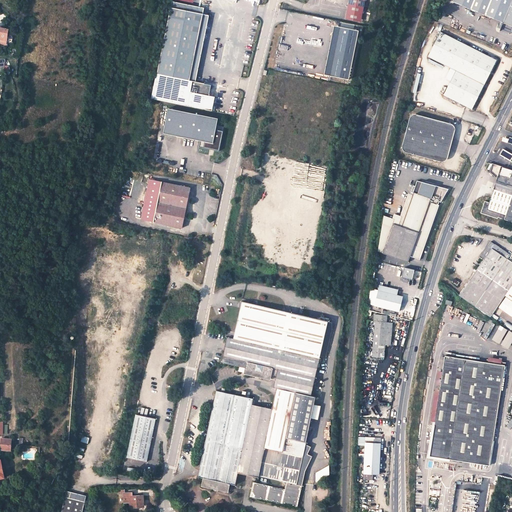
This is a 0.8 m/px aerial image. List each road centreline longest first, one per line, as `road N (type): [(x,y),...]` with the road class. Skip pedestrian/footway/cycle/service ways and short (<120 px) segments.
road 1 (residential): [(166,511),(231,171),(273,0)]
road 2 (primary): [(402,407),(452,217)]
road 3 (primary): [(452,217),(511,99)]
